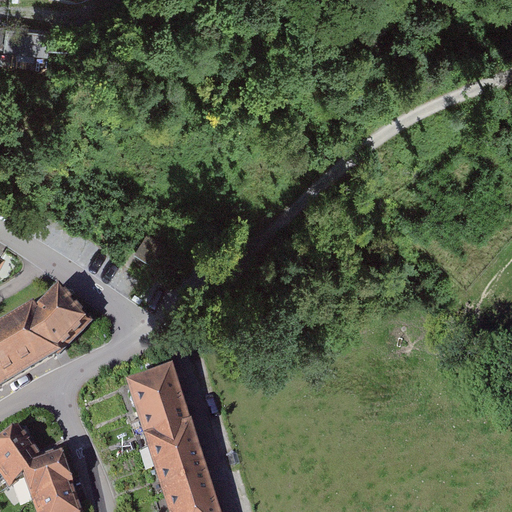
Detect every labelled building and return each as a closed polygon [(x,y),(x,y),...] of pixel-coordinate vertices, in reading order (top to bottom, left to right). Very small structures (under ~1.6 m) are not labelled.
[(51,45),(0,39),(0,67),(49,72),(51,45)] [(88,326),(59,296),(35,320),(33,317),(14,328),(37,369),(57,358),(88,326)] [(0,391),(37,369),(14,328),(0,336),(0,391)] [(132,393),(150,449),(189,436),(170,380),(132,393)] [(25,478),(41,466),(19,435),(0,448),(0,472),(11,488),(25,478)] [(150,449),(157,473),(196,460),(189,436),(150,449)] [(35,504),(70,491),(58,459),(41,466),(25,478),(35,504)] [(157,473),(166,497),(204,484),(196,460),(157,473)] [(213,511),(204,484),(166,497),(170,511),(213,511)] [(77,511),(70,491),(35,504),(37,511),(77,511)]
